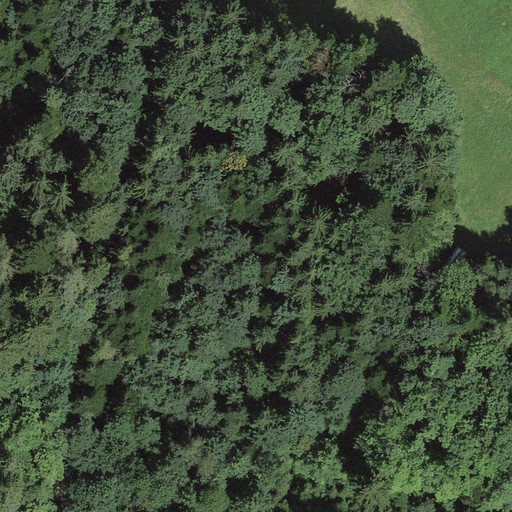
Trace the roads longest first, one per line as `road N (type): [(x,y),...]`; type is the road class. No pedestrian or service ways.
road 1 (track): [(182,0),(146,79),(134,161),(57,452),(50,511)]
road 2 (track): [(156,511),(356,434),(381,415),(408,368),(423,282)]
road 3 (track): [(277,466),(511,510)]
